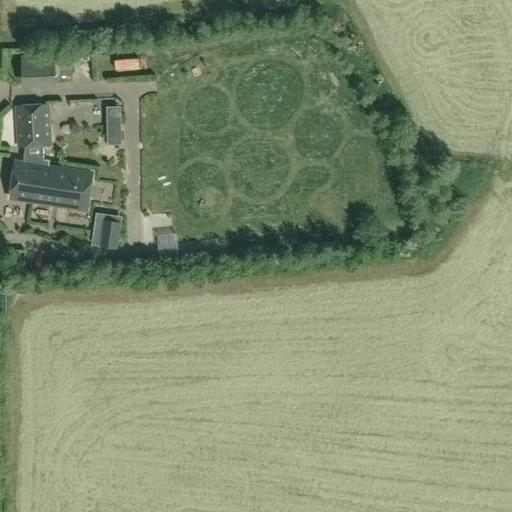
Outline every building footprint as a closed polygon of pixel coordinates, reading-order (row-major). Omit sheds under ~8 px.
[(53,68),(70,68),(69,48),(53,49),(53,68)] [(52,69),(52,50),(19,50),(20,70),(52,69)] [(50,144),(48,102),(15,104),(18,146),(23,146),(43,144),(50,144)] [(121,143),(121,130),(108,131),(108,143),(121,143)] [(87,207),(92,171),(43,165),(43,144),(23,146),(22,161),(12,160),(7,196),(87,207)] [(120,221),(103,218),(101,231),(119,234),(120,221)] [(41,270),(47,254),(27,247),(21,263),(41,270)]
